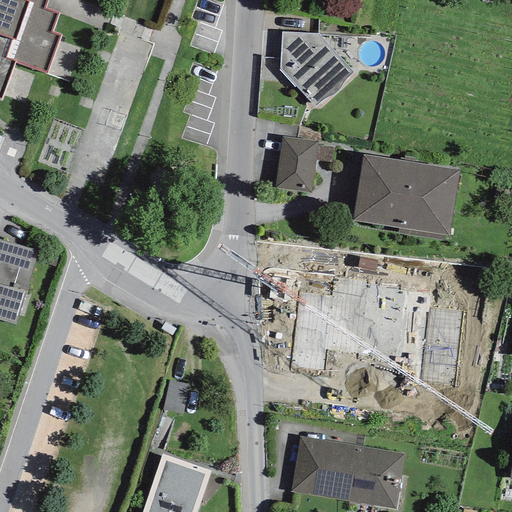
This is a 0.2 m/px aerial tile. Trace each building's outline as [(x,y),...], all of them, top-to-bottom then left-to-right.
[(0,0),(0,99),(1,100),(15,62),(47,74),(62,35),(52,31),(58,14),(43,9),(46,0),(0,0)] [(318,20),(318,34),(319,36),(369,38),(371,30),(340,27),(318,20)] [(279,69),(315,107),(325,99),(330,97),(332,96),(336,94),(339,90),(342,86),(345,81),(352,73),(319,36),(318,34),(281,32),(279,69)] [(282,137),(275,189),(311,194),(316,161),(318,146),(318,142),(282,137)] [(318,146),(316,161),(331,163),(333,148),(318,146)] [(459,170),(363,155),(353,220),(398,227),(444,235),(448,236),(459,170)] [(443,242),(444,235),(398,227),(397,234),(443,242)] [(0,320),(15,325),(38,251),(0,240),(0,320)] [(299,293),(291,367),(320,370),(323,347),(424,358),(422,380),(453,383),(461,313),(428,310),(429,294),(334,284),(332,297),(299,293)] [(406,454),(299,437),(290,492),(396,510),(406,454)] [(196,511),(210,472),(162,454),(142,511),(196,511)]
